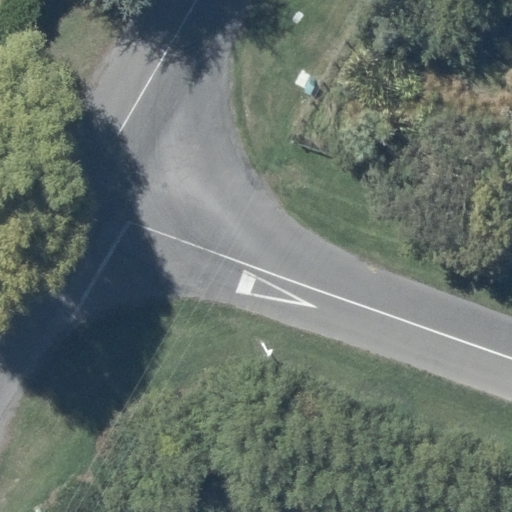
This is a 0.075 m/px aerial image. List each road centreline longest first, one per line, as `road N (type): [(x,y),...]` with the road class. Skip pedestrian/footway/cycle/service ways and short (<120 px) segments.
road 1 (unclassified): [(83,208),(511,352)]
road 2 (tertiary): [(202,0),(83,208)]
road 3 (tertiary): [(83,208),(0,348)]
